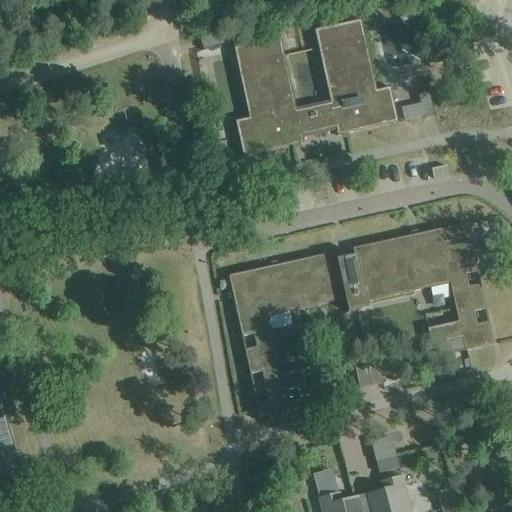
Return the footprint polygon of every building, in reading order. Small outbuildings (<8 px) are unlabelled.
[(280,38),(233,48),(236,63),(248,119),(235,122),(242,157),(256,154),(294,146),(303,144),(302,138),(336,131),(337,136),(346,134),(384,126),(397,123),(390,88),(376,91),(364,35),(360,20),(314,30),(317,45),(329,102),(295,109),(283,53),(280,38)] [(222,32),(199,39),(203,51),(225,44),(222,32)] [(429,93),(417,95),(422,119),(434,116),(429,93)] [(446,167),(431,170),(433,179),(448,176),(446,167)] [(466,241),(470,241),(466,224),(418,235),(418,238),(412,239),(412,236),(352,249),(353,256),(338,259),(336,253),(277,266),(278,269),(272,270),(271,267),(228,277),(232,294),(235,293),(236,299),(233,299),(257,410),(286,404),(318,397),(312,368),(280,375),(267,317),(344,300),(347,313),(367,309),(366,302),(449,284),(457,322),(425,329),(431,358),(464,351),(493,345),(471,247),(468,247),(466,241)] [(377,360),(354,366),(359,389),(382,384),(377,360)] [(0,475),(20,470),(0,399),(0,475)] [(398,469),(395,457),(375,462),(378,474),(398,469)] [(409,511),(400,476),(380,482),(382,490),(366,494),(357,496),(340,501),(338,493),(318,498),(321,511),(409,511)]
